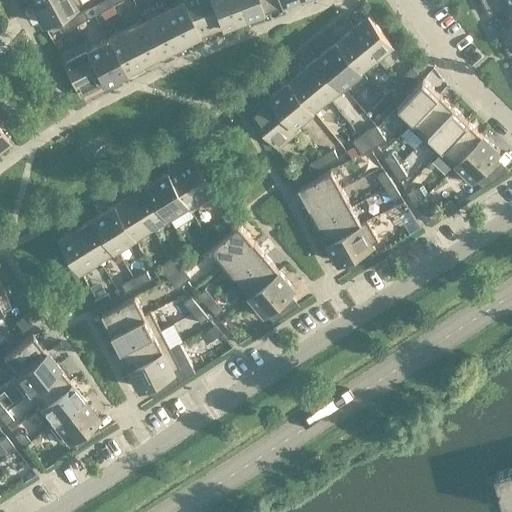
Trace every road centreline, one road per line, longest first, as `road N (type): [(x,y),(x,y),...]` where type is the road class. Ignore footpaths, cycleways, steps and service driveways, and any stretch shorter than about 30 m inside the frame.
road 1 (residential): [(57,511),(511,220)]
road 2 (residential): [(511,130),(406,0)]
